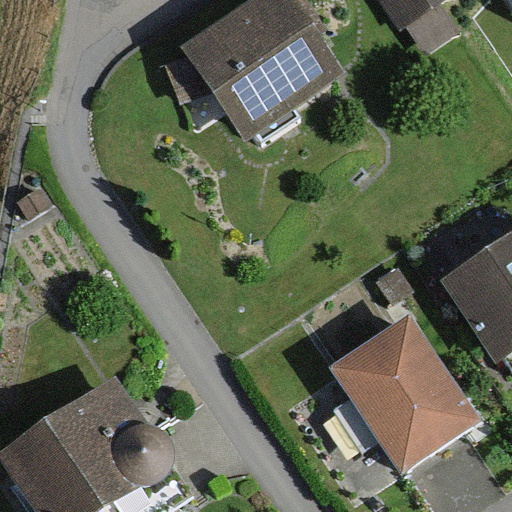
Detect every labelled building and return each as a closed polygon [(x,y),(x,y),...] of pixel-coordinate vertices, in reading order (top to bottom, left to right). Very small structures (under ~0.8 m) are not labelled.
[(290,0),(264,0),(181,55),(186,62),(165,70),(180,110),(210,99),(245,151),(346,84),(290,0)] [(375,0),(393,26),(433,0),(375,0)] [(511,357),(511,242),(444,287),(496,368),(511,357)] [(463,441),(396,331),(315,380),(383,490),(463,441)] [(163,453),(152,452),(127,411),(1,487),(16,511),(169,511),(177,507),(186,490),(183,472),(174,460),(163,453)]
